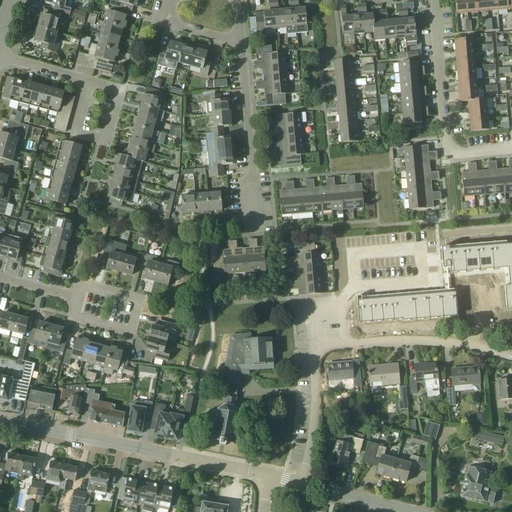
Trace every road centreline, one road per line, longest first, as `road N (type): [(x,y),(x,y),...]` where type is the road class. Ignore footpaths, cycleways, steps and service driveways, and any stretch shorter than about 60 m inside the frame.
road 1 (residential): [(300,479),(320,348),(399,340),(511,357)]
road 2 (tertiary): [(270,472),(0,421)]
road 3 (residential): [(511,149),(446,148),(434,0)]
road 4 (residential): [(251,232),(242,42)]
road 5 (residential): [(84,79),(75,135),(104,143),(122,89),(95,82)]
road 6 (residential): [(70,297),(76,319),(129,334),(138,301),(88,288)]
road 7 (tertiary): [(428,511),(300,479)]
